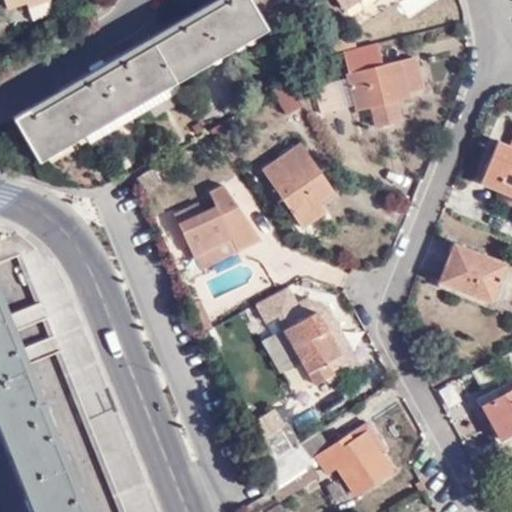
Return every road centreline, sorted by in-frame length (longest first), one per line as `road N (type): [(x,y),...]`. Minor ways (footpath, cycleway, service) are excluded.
road 1 (residential): [(511,49),(484,81),(391,327),(477,511)]
road 2 (secondary): [(187,511),(80,249),(45,218),(0,195)]
road 3 (residential): [(0,97),(137,12),(141,0)]
